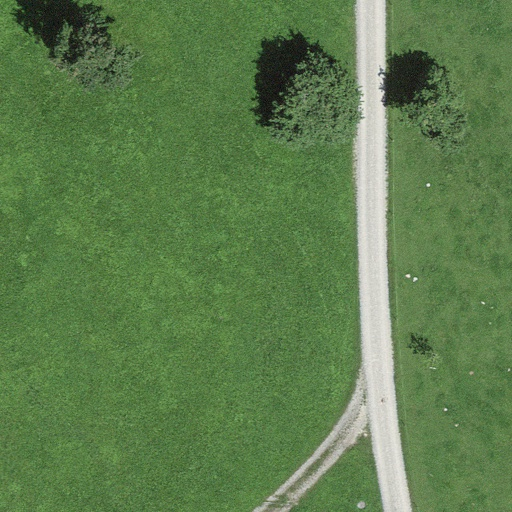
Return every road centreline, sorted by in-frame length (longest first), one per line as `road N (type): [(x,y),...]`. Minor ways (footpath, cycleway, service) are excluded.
road 1 (track): [(366,0),(375,422),(395,511)]
road 2 (track): [(242,511),(375,422)]
